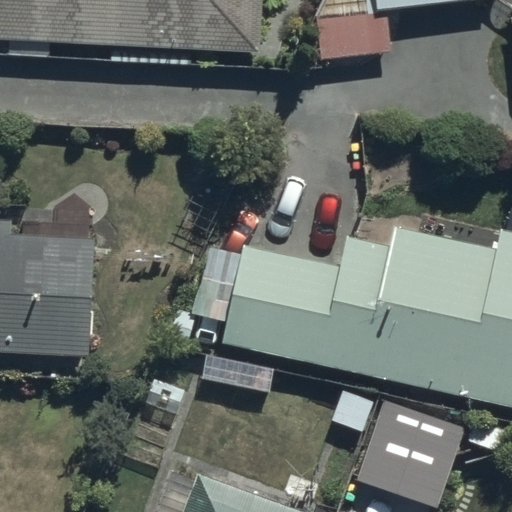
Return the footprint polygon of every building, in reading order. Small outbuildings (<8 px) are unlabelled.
[(0,0),(0,52),(8,53),(8,63),(50,64),(50,57),(111,59),(111,68),(189,70),(190,62),(259,66),(261,0),(0,0)] [(385,24),(490,10),(488,0),(363,0),(366,25),(314,29),(318,69),(389,63),(385,24)] [(0,373),(90,376),(94,250),(12,248),(12,233),(0,232),(0,373)] [(511,421),(511,240),(499,238),(494,260),(391,237),(386,259),(346,250),(339,280),(241,258),(220,358),(511,421)] [(419,511),(437,511),(462,438),(382,411),(356,491),(419,511)] [(269,511),(199,485),(197,491),(170,480),(157,511),(269,511)]
